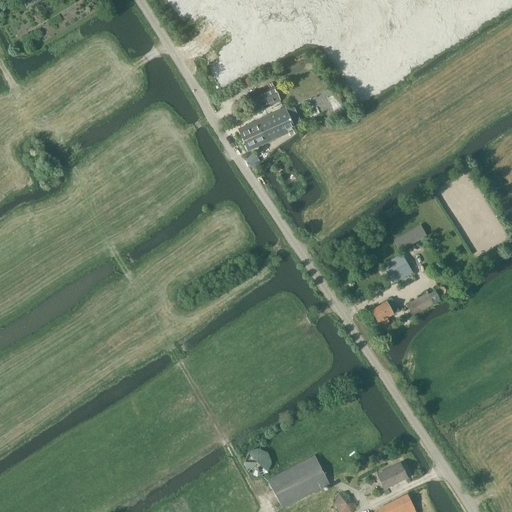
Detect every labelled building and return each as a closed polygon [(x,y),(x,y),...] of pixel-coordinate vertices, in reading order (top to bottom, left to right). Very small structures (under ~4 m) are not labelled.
[(248,99),(258,121),(239,130),(248,151),(294,130),(293,127),(293,126),(295,124),(295,123),(296,121),(296,119),(295,117),(294,115),(293,114),(291,113),(289,113),(287,113),(285,109),(265,118),(262,109),(280,101),(274,88),(249,99),(248,99)] [(420,226),(394,241),(400,251),(426,237),(420,226)] [(383,266),(394,284),(413,273),(402,255),(383,266)] [(427,294),(406,306),(413,316),(433,304),(427,294)] [(395,306),(392,299),(386,303),(386,302),(372,311),(371,310),(379,324),(379,323),(380,322),(382,326),(389,322),(387,318),(393,315),(390,309),(395,306)] [(329,484),(314,456),(267,481),(281,509),(329,484)] [(266,468),(266,465),(265,463),(263,460),(260,458),(258,457),(256,457),(254,457),(251,457),(249,459),(247,460),(246,462),(245,464),(244,467),(245,471),(246,473),(247,475),(250,478),(255,479),(259,478),(260,477),(263,475),(265,472),(266,468)] [(399,464),(377,475),(384,489),(407,478),(399,464)] [(415,511),(407,495),(378,509),(379,511),(415,511)]
